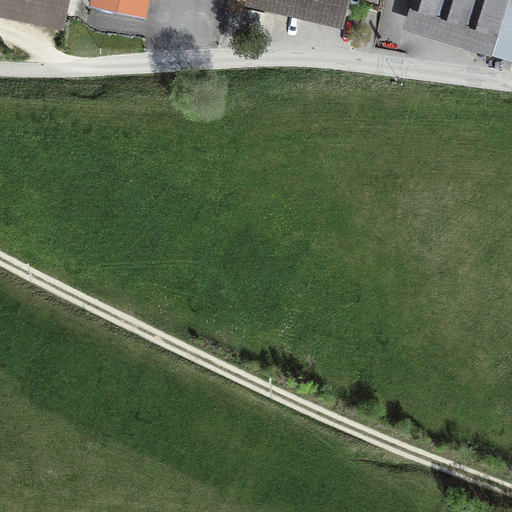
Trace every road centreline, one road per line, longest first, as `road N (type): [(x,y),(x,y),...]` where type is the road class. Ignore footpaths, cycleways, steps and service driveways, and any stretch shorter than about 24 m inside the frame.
road 1 (track): [(511,493),(262,395),(0,261)]
road 2 (residential): [(511,86),(323,58),(0,70)]
